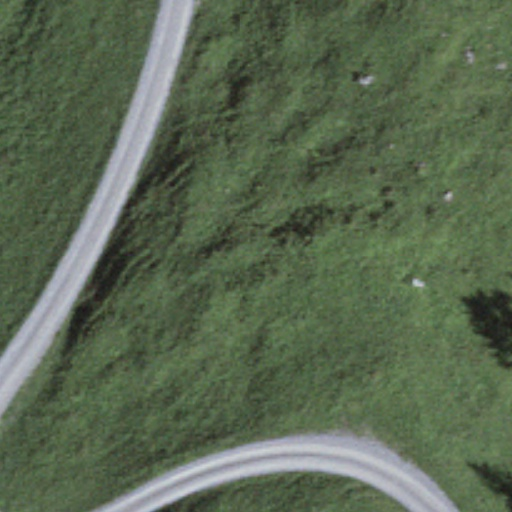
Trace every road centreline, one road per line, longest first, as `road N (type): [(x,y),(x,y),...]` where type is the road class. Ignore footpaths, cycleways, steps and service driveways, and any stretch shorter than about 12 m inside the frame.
road 1 (track): [(0,381),(55,297),(126,158),(177,0)]
road 2 (track): [(431,511),(356,464),(315,455),(208,472),(119,511)]
